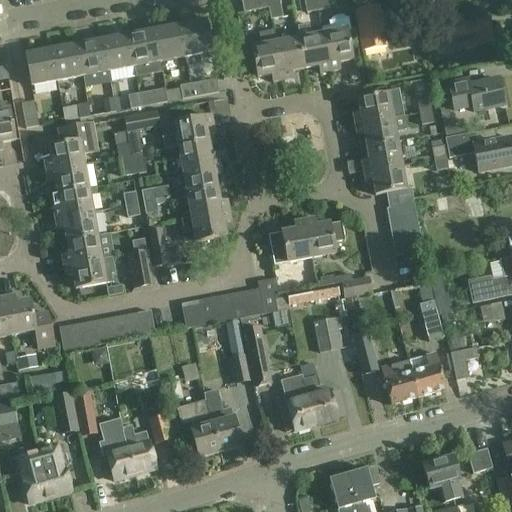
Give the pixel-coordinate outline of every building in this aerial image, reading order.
[(250,0),(242,1),(245,14),(268,10),(270,21),(272,21),(268,0),(250,0)] [(268,0),(272,21),(281,19),(277,0),(268,0)] [(302,0),(306,15),(318,12),(316,0),(302,0)] [(316,0),(318,12),(329,10),(326,0),(316,0)] [(379,7),(354,11),(362,53),(386,48),(379,7)] [(322,29),(323,36),(330,73),(340,71),(339,64),(353,61),(347,31),(350,30),(348,18),(346,19),(342,16),(334,18),(331,21),(329,22),(330,28),(322,29)] [(430,26),(432,36),(438,58),(492,45),(487,22),(461,29),(459,19),(430,26)] [(204,23),(177,29),(182,59),(199,56),(200,62),(219,58),(217,50),(215,38),(207,39),(204,23)] [(299,40),(305,70),(319,68),(321,75),(330,73),(323,36),(312,38),(309,25),(297,28),(299,40)] [(177,29),(153,33),(159,64),(182,59),(177,29)] [(133,69),(159,64),(153,33),(127,38),(133,69)] [(261,35),(263,47),(252,49),(258,80),(272,77),(274,85),(284,83),(277,45),(274,33),(261,35)] [(127,38),(101,43),(107,73),(133,69),(127,38)] [(299,40),(277,45),(284,83),(292,81),(291,73),(305,70),(299,40)] [(82,78),(107,73),(101,43),(77,47),(82,78)] [(77,47),(51,52),(57,83),(82,78),(77,47)] [(57,83),(51,52),(25,57),(31,88),(57,83)] [(216,81),(187,86),(189,99),(219,94),(216,81)] [(472,109),(473,115),(504,108),(498,81),(467,88),(467,84),(448,88),(454,113),(472,109)] [(180,90),(164,93),(167,103),(182,100),(189,99),(187,86),(180,87),(180,90)] [(167,103),(164,93),(164,90),(153,92),(138,95),(141,108),(167,103)] [(388,92),(388,96),(358,101),(361,116),(354,117),(356,127),(393,120),(402,118),(397,90),(388,92)] [(127,99),(113,102),(115,113),(141,108),(138,95),(127,97),(127,99)] [(115,113),(113,102),(113,100),(102,102),(104,115),(115,113)] [(419,114),(431,112),(429,101),(417,103),(419,114)] [(38,128),(33,103),(20,105),(25,130),(38,128)] [(7,105),(0,106),(0,153),(2,153),(0,146),(15,143),(10,113),(9,113),(7,105)] [(79,120),(90,118),(87,105),(76,106),(79,120)] [(440,111),(443,125),(452,123),(448,109),(440,111)] [(431,112),(419,114),(421,126),(433,124),(431,112)] [(129,147),(131,158),(142,156),(138,134),(158,130),(155,115),(124,121),(126,136),(129,147)] [(178,147),(178,149),(208,144),(206,131),(214,130),(212,119),(174,126),(176,136),(162,139),(164,150),(178,147)] [(397,143),(393,120),(356,127),(358,137),(365,136),(367,149),(397,143)] [(44,165),(46,173),(84,167),(82,157),(98,154),(92,125),(56,131),(59,148),(49,149),(51,163),(44,165)] [(450,160),(474,155),(478,173),(511,166),(511,142),(511,139),(479,145),(476,134),(446,140),(450,160)] [(433,161),(445,159),(442,142),(430,144),(433,161)] [(365,174),(401,167),(397,143),(367,149),(370,163),(363,165),(365,174)] [(208,144),(178,149),(183,173),(220,166),(219,157),(211,159),(208,144)] [(131,158),(129,147),(116,149),(118,161),(131,159),(131,158)] [(131,159),(134,176),(146,174),(143,156),(142,156),(131,158),(131,159)] [(119,166),(120,166),(123,179),(134,176),(131,159),(118,161),(119,166)] [(448,171),(445,159),(433,161),(435,173),(448,171)] [(222,177),(220,166),(183,173),(187,197),(217,191),(215,178),(222,177)] [(55,184),(57,197),(89,191),(84,167),(46,173),(48,185),(55,184)] [(376,197),(386,195),(406,191),(401,167),(365,174),(366,183),(373,182),(376,197)] [(476,202),(474,183),(460,185),(463,204),(476,202)] [(439,186),(420,189),(422,200),(441,197),(439,186)] [(143,205),(155,203),(153,190),(141,192),(143,205)] [(414,205),(411,190),(406,191),(386,195),(389,210),(414,205)] [(93,214),(89,191),(57,197),(60,210),(53,212),(55,221),(93,214)] [(220,206),(217,191),(187,197),(191,220),(229,213),(227,205),(220,206)] [(125,208),(137,206),(135,194),(123,196),(125,208)] [(155,203),(143,205),(145,215),(157,213),(155,203)] [(389,227),(417,222),(414,205),(389,210),(386,210),(389,227)] [(137,206),(125,208),(127,219),(139,217),(137,206)] [(231,224),(229,213),(191,220),(182,221),(186,245),(196,244),(196,245),(226,239),(223,225),(231,224)] [(98,237),(93,214),(55,221),(57,231),(64,230),(66,243),(98,237)] [(303,223),(310,260),(335,256),(333,244),(344,242),(345,242),(342,223),(340,223),(341,223),(330,225),(315,227),(314,221),(303,223)] [(389,227),(392,242),(419,237),(417,222),(389,227)] [(281,234),(281,235),(268,237),(274,267),(310,260),(303,223),(294,224),(295,231),(281,234)] [(162,230),(148,233),(155,269),(168,266),(162,230)] [(510,260),(511,259),(511,230),(493,235),(495,246),(507,243),(510,260)] [(62,259),(64,268),(102,261),(98,237),(66,243),(69,258),(62,259)] [(422,253),(419,237),(392,242),(395,258),(422,253)] [(131,243),(134,255),(146,253),(143,241),(131,243)] [(147,253),(146,253),(134,255),(133,255),(139,286),(153,283),(147,253)] [(511,259),(510,260),(499,262),(502,279),(492,282),(489,279),(467,284),(472,304),(511,296),(511,259)] [(107,285),(102,261),(64,268),(66,278),(72,277),(75,291),(107,285)] [(330,277),(279,288),(281,298),(332,287),(330,277)] [(344,300),(371,295),(368,280),(341,285),(344,300)] [(258,292),(263,317),(288,312),(285,299),(278,300),(276,292),(279,291),(278,281),(274,282),(274,281),(256,284),(257,292),(258,292)] [(243,295),(248,320),(263,317),(258,292),(257,292),(243,295)] [(228,298),(232,323),(248,320),(243,295),(228,298)] [(14,298),(3,300),(10,337),(34,333),(38,350),(53,347),(47,317),(33,319),(29,302),(16,305),(14,298)] [(231,323),(232,323),(228,298),(212,301),(217,325),(231,323)] [(0,339),(10,337),(3,300),(0,300),(0,339)] [(212,301),(197,303),(201,328),(217,325),(212,301)] [(201,328),(197,303),(181,306),(186,331),(201,328)] [(428,343),(443,339),(433,303),(418,306),(428,343)] [(483,325),(503,321),(499,304),(479,309),(483,325)] [(150,313),(137,316),(141,340),(155,337),(150,313)] [(141,340),(137,316),(124,318),(128,342),(141,340)] [(124,318),(111,321),(116,345),(128,342),(124,318)] [(319,355),(341,350),(335,320),(313,324),(319,355)] [(111,321),(98,323),(103,347),(116,345),(111,321)] [(85,325),(90,349),(103,347),(98,323),(85,325)] [(85,325),(72,328),(77,352),(90,349),(85,325)] [(77,352),(72,328),(59,330),(63,354),(77,352)] [(254,388),(269,385),(258,330),(243,333),(254,388)] [(11,348),(12,360),(30,358),(29,346),(11,348)] [(353,353),(360,376),(375,371),(369,348),(353,353)] [(475,350),(449,356),(455,383),(468,380),(464,363),(477,360),(475,350)] [(176,356),(176,370),(197,370),(197,356),(176,356)] [(233,386),(251,382),(245,356),(228,360),(233,386)] [(410,375),(417,400),(445,393),(435,356),(425,358),(428,370),(410,375)] [(47,382),(46,362),(19,363),(20,383),(47,382)] [(172,367),(153,370),(156,392),(175,390),(172,367)] [(417,400),(410,375),(394,379),(390,368),(380,370),(391,407),(417,400)] [(294,433),(315,427),(302,382),(301,377),(280,383),(286,407),(279,409),(285,433),(293,431),(294,433)] [(337,421),(336,419),(346,416),(339,392),(330,395),(329,394),(315,397),(313,390),(319,388),(316,378),(302,382),(315,427),(337,421)] [(0,400),(22,396),(19,384),(1,388),(0,384),(0,400)] [(206,409),(219,454),(240,448),(229,410),(222,412),(216,392),(202,396),(204,403),(206,409)] [(82,438),(98,436),(91,396),(75,399),(82,438)] [(33,420),(46,418),(43,397),(30,399),(33,420)] [(56,400),(62,436),(78,433),(71,397),(56,400)] [(206,409),(204,403),(175,411),(180,427),(191,424),(193,431),(190,432),(198,460),(219,454),(206,409)] [(0,429),(16,426),(13,405),(0,407),(0,429)] [(164,419),(148,423),(155,446),(170,442),(164,419)] [(121,430),(119,421),(98,426),(102,443),(98,444),(101,457),(106,456),(114,483),(135,477),(122,432),(121,430)] [(131,428),(121,430),(122,432),(135,477),(156,471),(145,434),(133,437),(131,428)] [(511,444),(502,447),(509,473),(511,471),(511,444)] [(59,458),(57,449),(36,455),(49,501),(70,495),(62,468),(66,467),(63,456),(59,458)] [(28,507),(49,501),(36,455),(35,450),(34,451),(24,454),(22,456),(23,458),(15,460),(17,469),(13,470),(16,481),(20,480),(28,507)] [(491,471),(486,451),(466,457),(472,476),(491,471)] [(428,490),(435,489),(440,506),(461,500),(456,483),(458,483),(452,461),(422,469),(428,490)] [(374,469),(367,471),(329,482),(337,511),(340,511),(367,505),(375,502),(371,488),(379,486),(374,469)] [(511,511),(511,478),(496,482),(502,511),(511,511)]
